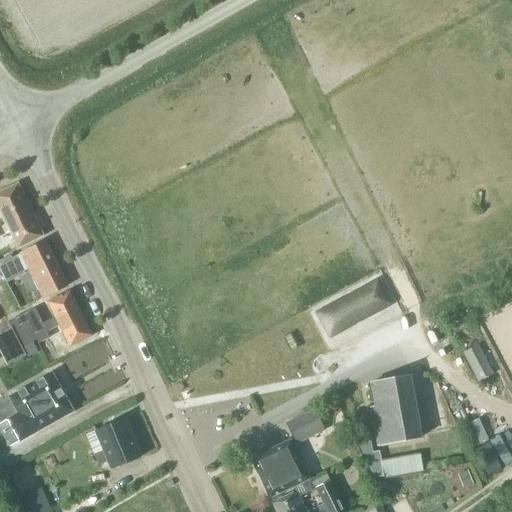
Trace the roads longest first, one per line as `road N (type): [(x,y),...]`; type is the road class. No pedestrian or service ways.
road 1 (unclassified): [(208,511),(23,122)]
road 2 (unclassified): [(23,122),(243,0)]
road 3 (residential): [(511,424),(443,386),(415,312)]
